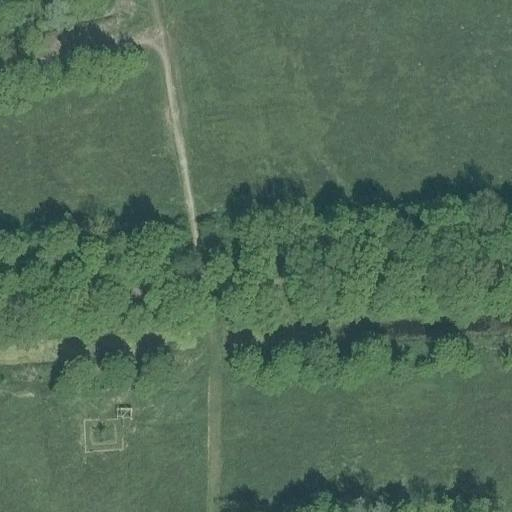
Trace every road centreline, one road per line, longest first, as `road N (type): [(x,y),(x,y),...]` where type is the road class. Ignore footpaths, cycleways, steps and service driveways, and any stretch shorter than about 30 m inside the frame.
road 1 (track): [(203,291),(156,38),(0,73)]
road 2 (track): [(214,511),(203,291)]
